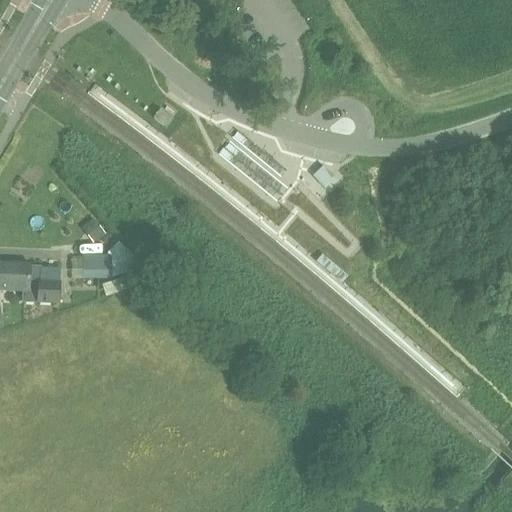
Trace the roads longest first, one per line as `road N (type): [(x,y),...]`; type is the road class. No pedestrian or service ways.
road 1 (unclassified): [(98,0),(180,77),(240,112),(304,135)]
road 2 (unclassified): [(363,148),(448,140),(511,117)]
